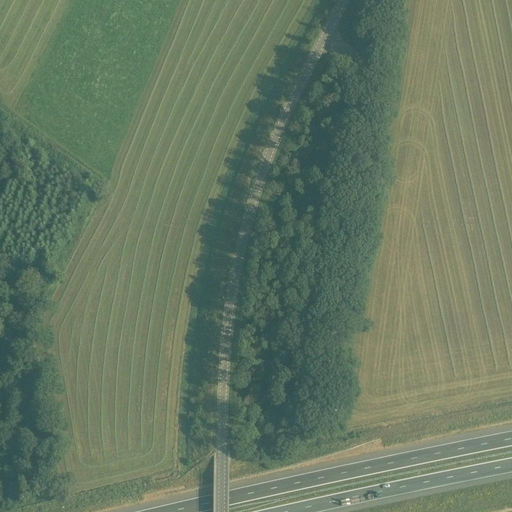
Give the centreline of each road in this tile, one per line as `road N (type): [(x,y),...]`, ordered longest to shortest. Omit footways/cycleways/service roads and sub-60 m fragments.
road 1 (tertiary): [(220,511),(225,341),(236,264),(277,131),(326,34)]
road 2 (track): [(181,459),(190,336),(213,227),(252,124),(319,0)]
road 3 (unclassified): [(319,422),(367,77),(354,53),(326,34)]
road 4 (motorway): [(511,440),(174,511)]
road 5 (motorway): [(292,511),(511,466)]
